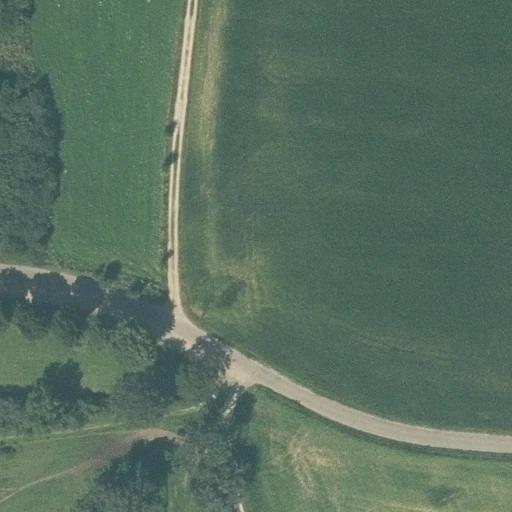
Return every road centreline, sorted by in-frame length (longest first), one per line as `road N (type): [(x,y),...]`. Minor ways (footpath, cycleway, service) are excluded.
road 1 (unclassified): [(0,272),(73,282),(154,312),(329,411),(401,432),(511,445)]
road 2 (track): [(193,0),(172,173),(175,323)]
